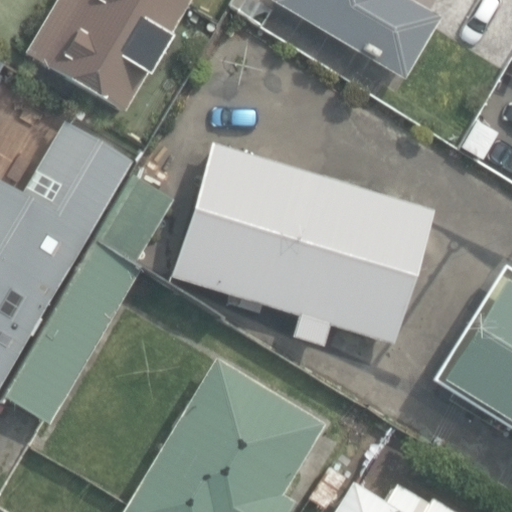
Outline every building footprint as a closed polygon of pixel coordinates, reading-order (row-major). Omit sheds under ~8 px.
[(55,0),(24,53),(120,110),(185,0),(55,0)] [(225,0),(244,11),(249,0),(225,0)] [(272,0),(395,73),(432,11),(412,0),(272,0)] [(475,150),(491,123),(471,111),(455,138),(475,150)] [(0,378),(127,161),(60,122),(17,196),(0,186),(0,378)] [(292,337),(322,346),(328,325),(392,344),(432,209),(209,142),(169,275),(241,297),(238,305),(258,311),(261,303),(299,315),(292,337)] [(90,233),(130,257),(169,190),(129,166),(90,233)] [(136,260),(130,257),(90,233),(88,232),(0,382),(0,392),(37,414),(44,418),(136,260)] [(437,379),(511,426),(511,287),(499,280),(437,379)] [(212,357),(118,511),(284,511),(290,503),(276,495),(320,422),(212,357)] [(306,495),(325,506),(345,471),(326,460),(306,495)] [(463,511),(427,490),(424,494),(391,475),(380,494),(347,474),(324,511),(463,511)]
